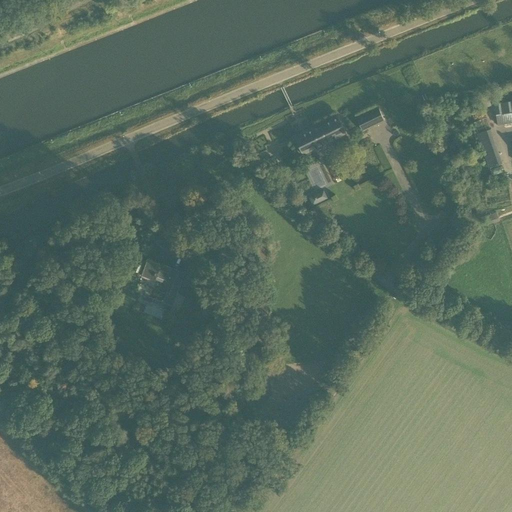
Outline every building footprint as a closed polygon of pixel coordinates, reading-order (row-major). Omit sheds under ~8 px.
[(511,125),(511,123),(511,122),(511,101),(494,105),(497,124),(504,123),(505,126),(506,127),(511,127),(511,125)] [(379,108),(357,119),(362,131),(384,120),(379,108)] [(338,117),(295,138),(303,155),(346,133),(338,117)] [(490,130),(480,133),(492,166),(502,163),(490,130)] [(305,170),(313,188),(327,182),(319,163),(305,170)] [(314,204),(329,197),(326,190),(311,196),(314,204)] [(166,294),(151,288),(147,296),(173,306),(185,273),(148,259),(144,270),(141,275),(153,280),(155,280),(156,277),(170,282),(166,294)] [(265,347),(250,348),(252,395),(270,394),(269,377),(267,377),(265,347)]
